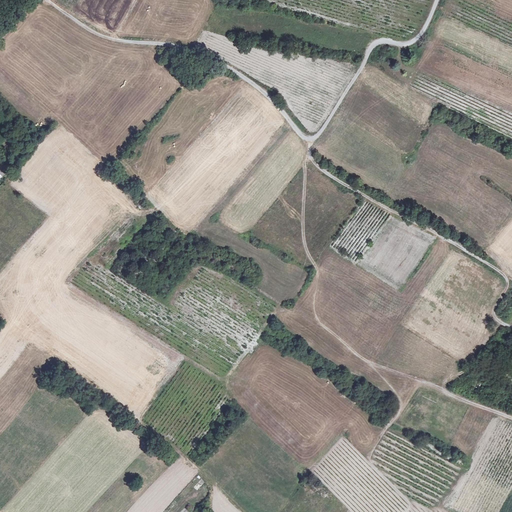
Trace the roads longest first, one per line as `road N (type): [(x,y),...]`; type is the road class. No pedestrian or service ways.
road 1 (track): [(308,157),(302,227),(317,271),(317,321),(364,359),(511,418)]
road 2 (track): [(309,139),(260,89),(214,60),(112,39),(46,0)]
road 3 (track): [(511,328),(492,312),(505,276),(308,157)]
road 4 (track): [(437,0),(415,40),(369,48),(309,139)]
